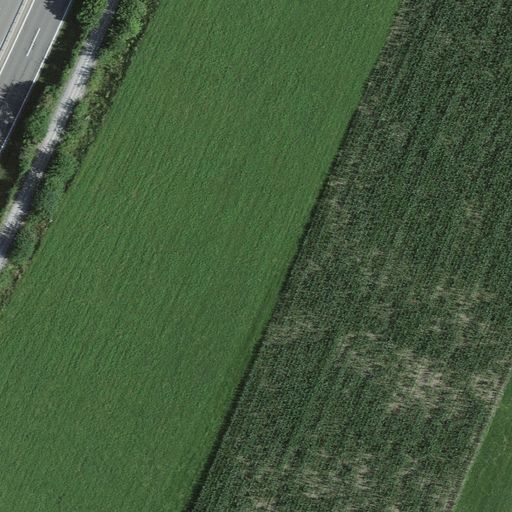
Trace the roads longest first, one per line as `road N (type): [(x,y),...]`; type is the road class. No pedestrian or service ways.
road 1 (track): [(0,248),(113,0)]
road 2 (motorway): [(0,112),(52,0)]
